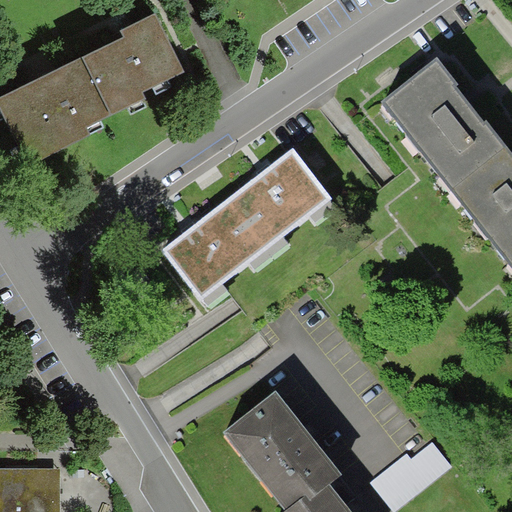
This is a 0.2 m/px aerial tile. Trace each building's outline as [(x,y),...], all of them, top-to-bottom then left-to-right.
[(119,41),(79,61),(107,119),(141,103),(138,96),(180,76),(151,17),(116,34),(119,41)] [(107,119),(79,61),(0,98),(0,114),(25,168),(90,137),(86,129),(107,119)] [(442,70),(437,64),(417,80),(414,82),(384,106),(452,192),(505,152),(488,129),(485,131),(467,110),(464,105),(460,100),(452,91),(456,88),(442,70)] [(511,160),(505,152),(452,192),(511,271),(511,160)] [(328,204),(293,158),(276,171),(269,176),(248,192),(246,194),(231,205),(266,251),(328,204)] [(266,251),(231,205),(216,216),(213,219),(192,234),(189,237),(166,254),(201,301),(266,251)] [(272,389),(222,428),(286,511),(287,511),(327,482),(338,473),(315,443),(305,431),(297,421),(272,389)] [(409,459),(375,486),(394,511),(452,466),(432,442),(428,444),(409,459)] [(0,467),(0,511),(60,511),(61,468),(45,468),(0,467)] [(349,511),(327,482),(287,511),(349,511)]
